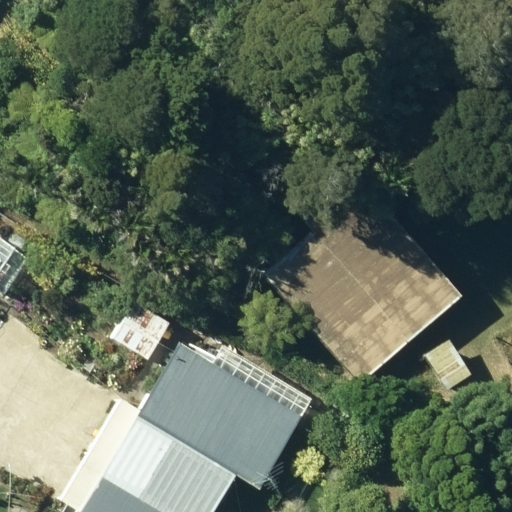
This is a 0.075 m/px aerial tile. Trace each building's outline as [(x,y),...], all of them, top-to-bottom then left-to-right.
[(255,276),(350,386),(446,302),(350,193),(255,276)] [(0,290),(24,255),(0,239),(0,290)] [(104,339),(140,362),(162,324),(126,302),(104,339)] [(418,356),(441,390),(465,374),(443,340),(418,356)] [(65,511),(201,511),(223,477),(246,491),(292,416),(163,344),(65,511)]
